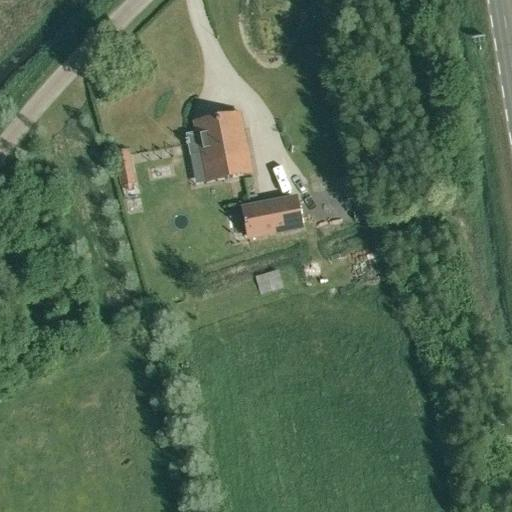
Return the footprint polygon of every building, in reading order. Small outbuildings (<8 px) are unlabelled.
[(193,122),(195,133),(185,135),(186,140),(185,140),(186,146),(187,146),(189,157),(199,155),(202,169),(236,162),(233,145),(241,144),(238,131),(230,132),(227,115),(193,122)] [(240,174),(272,168),(268,146),(256,148),(259,162),(238,166),(240,174)] [(273,168),(231,178),(236,195),(277,184),(273,168)] [(119,176),(121,187),(135,185),(133,173),(119,176)] [(355,201),(348,176),(312,186),(319,211),(355,201)] [(249,238),(301,228),(295,199),(243,209),(249,238)] [(337,224),(334,210),(321,213),(323,227),(337,224)]
